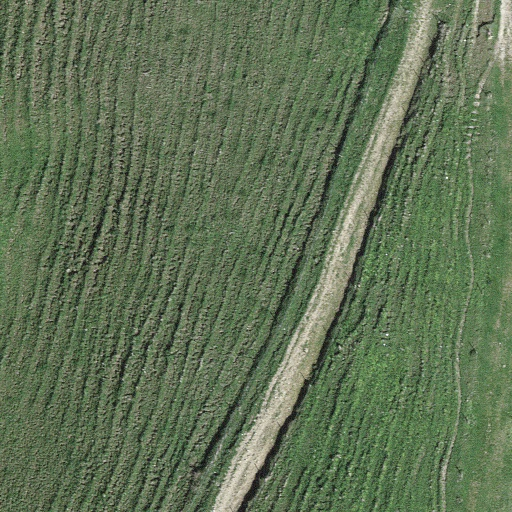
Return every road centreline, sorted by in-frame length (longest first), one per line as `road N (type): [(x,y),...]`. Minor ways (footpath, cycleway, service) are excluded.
road 1 (track): [(222,511),(324,298),(425,0)]
road 2 (track): [(474,511),(507,256),(504,0)]
